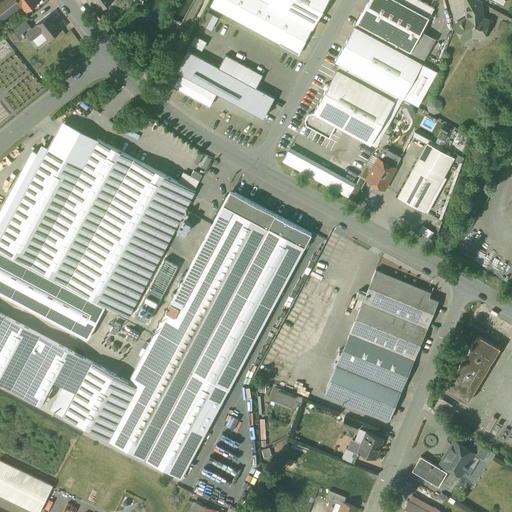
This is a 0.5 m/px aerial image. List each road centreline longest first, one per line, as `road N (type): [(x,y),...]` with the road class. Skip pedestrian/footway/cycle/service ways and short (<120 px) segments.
road 1 (residential): [(469,279),(371,511)]
road 2 (residential): [(256,165),(469,279)]
road 3 (residential): [(256,165),(346,0)]
road 4 (residential): [(112,56),(157,103),(256,165)]
road 5 (residential): [(112,56),(0,138)]
